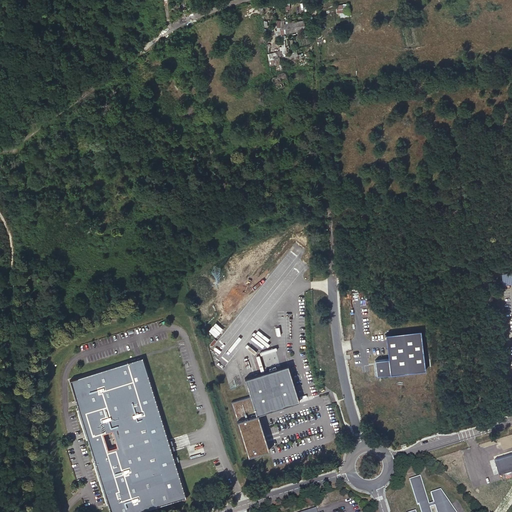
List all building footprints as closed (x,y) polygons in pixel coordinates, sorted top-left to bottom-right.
[(340,16),(344,16),(344,12),(347,12),(347,4),(336,4),(336,13),(340,13),(340,16)] [(292,27),(281,30),(281,35),(283,34),(283,33),(301,29),(300,27),(303,26),(302,22),(291,24),(292,27)] [(299,35),(288,37),(289,46),(301,44),(299,35)] [(295,52),(286,55),(287,60),(297,57),(295,52)] [(129,83),(138,93),(145,87),(136,76),(129,83)] [(42,149),(36,153),(39,158),(45,154),(42,149)] [(32,169),(16,172),(18,182),(34,179),(32,169)] [(301,208),(286,215),(289,222),(304,215),(301,208)] [(115,222),(118,229),(135,224),(132,216),(115,222)] [(58,255),(86,245),(83,236),(54,246),(58,255)] [(511,272),(501,273),(503,285),(511,284),(511,272)] [(375,359),(377,376),(424,371),(419,329),(385,333),(388,357),(375,359)] [(144,358),(70,381),(110,511),(126,511),(186,494),(144,358)] [(253,474),(274,468),(258,414),(299,401),(287,365),(244,379),(250,397),(231,402),(253,474)] [(511,453),(494,459),(499,474),(511,469),(511,453)] [(415,511),(415,510),(409,511),(456,511),(440,490),(431,492),(434,502),(429,504),(420,476),(409,480),(417,504),(418,504),(420,511),(415,511)]
